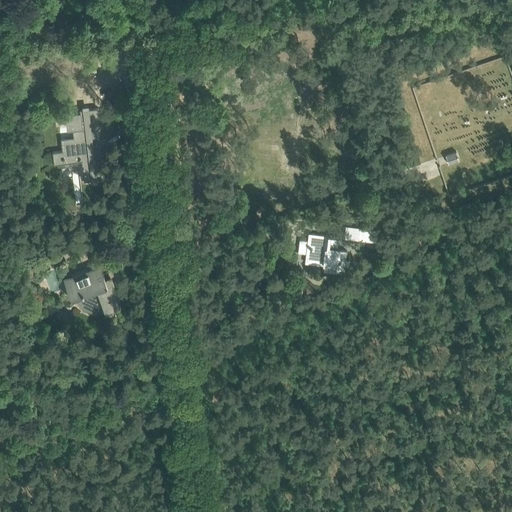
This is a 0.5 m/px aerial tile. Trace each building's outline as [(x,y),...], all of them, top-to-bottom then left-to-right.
[(53,152),(54,162),(54,163),(82,160),(83,170),(81,170),(81,175),(83,174),(84,181),(105,178),(101,150),(103,150),(103,149),(97,150),(96,141),(100,140),(97,114),(99,114),(98,108),(83,109),(86,130),(83,130),(82,126),(74,127),(75,137),(61,138),(62,150),(53,152)] [(455,152),(446,156),(449,162),(450,165),(459,161),(458,158),(455,152)] [(377,242),(379,229),(346,224),(344,236),(377,242)] [(300,239),(298,252),(307,253),(305,263),(325,265),(324,271),(334,272),(344,273),(347,250),(337,249),(337,247),(337,246),(338,237),(338,236),(318,234),(317,242),(300,239)] [(101,267),(64,280),(71,299),(76,297),(78,301),(81,305),(85,308),(90,310),(95,311),(100,310),(104,309),(106,312),(121,307),(112,283),(107,285),(101,267)]
